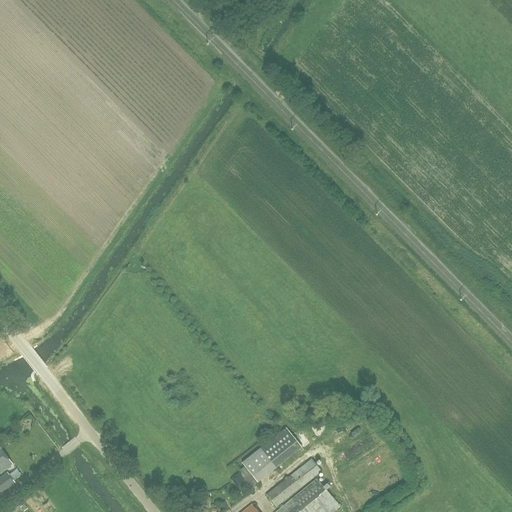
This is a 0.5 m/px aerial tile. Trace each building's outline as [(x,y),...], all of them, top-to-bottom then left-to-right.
[(45,450),(53,445),(39,422),(31,428),(45,450)] [(286,428),(241,464),(257,482),(301,447),(286,428)] [(373,440),(367,431),(356,437),(361,447),(373,440)] [(355,451),(360,447),(354,437),(348,441),(355,451)] [(348,454),(353,452),(349,442),(344,445),(348,454)] [(12,464),(0,448),(0,473),(1,472),(4,476),(0,478),(0,494),(15,483),(5,470),(12,464)] [(369,464),(380,457),(375,448),(364,455),(369,464)] [(361,468),(368,464),(364,456),(357,460),(361,468)] [(311,459),(266,495),(275,507),(320,471),(311,459)] [(360,480),(364,487),(391,473),(387,465),(360,480)] [(330,511),(338,506),(317,480),(279,510),(278,509),(274,511),(330,511)]
